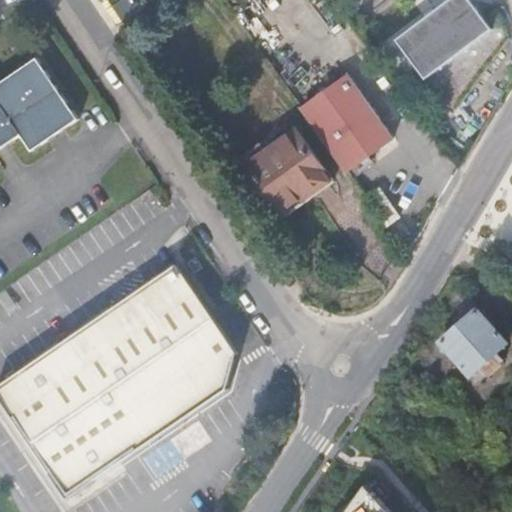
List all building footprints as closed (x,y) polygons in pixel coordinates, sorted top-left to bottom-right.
[(122,0),(113,7),(125,23),(138,13),(127,0),(122,0)] [(425,76),(490,27),(470,0),(442,0),(395,35),(425,76)] [(0,149),(22,135),(33,150),(78,118),(38,59),(0,85),(0,149)] [(348,76),(302,107),(347,170),(368,156),(392,138),(348,76)] [(310,196),(333,179),(297,129),(248,165),(281,208),(304,191),(310,196)] [(348,172),(366,196),(378,186),(362,162),(348,172)] [(367,198),(387,225),(399,216),(379,189),(367,198)] [(251,372),(178,265),(33,364),(0,387),(0,397),(14,418),(16,417),(70,496),(251,372)] [(449,279),(412,346),(429,365),(446,350),(477,382),(503,359),(497,351),(508,341),(449,279)] [(392,511),(368,485),(338,511),(392,511)]
